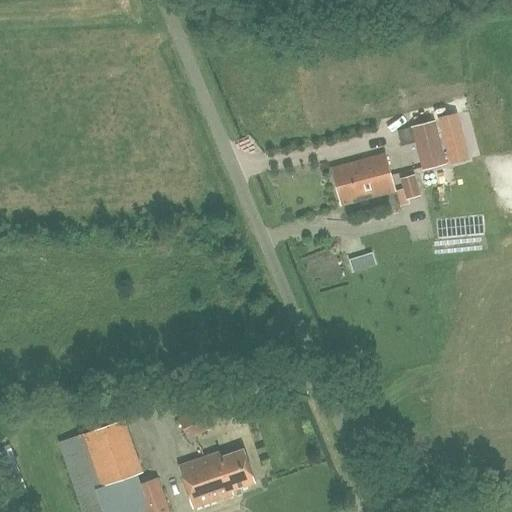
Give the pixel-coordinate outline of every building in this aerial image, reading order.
[(422,171),(447,164),(435,120),(410,127),(422,171)] [(341,206),(395,192),(385,154),(331,168),(341,206)] [(406,201),(421,196),(414,175),(400,179),(406,201)] [(349,260),(353,272),(375,265),(372,253),(349,260)] [(190,444),(197,441),(196,437),(214,428),(203,407),(178,420),(190,444)] [(103,511),(95,489),(137,475),(143,473),(125,420),(58,443),(82,511),(103,511)] [(224,472),(231,491),(254,484),(243,451),(221,458),(219,453),(209,456),(215,475),(224,472)] [(233,495),(231,491),(224,472),(215,475),(209,456),(178,467),(192,508),(233,495)] [(140,484),(135,486),(144,510),(144,511),(169,511),(157,478),(140,484)]
